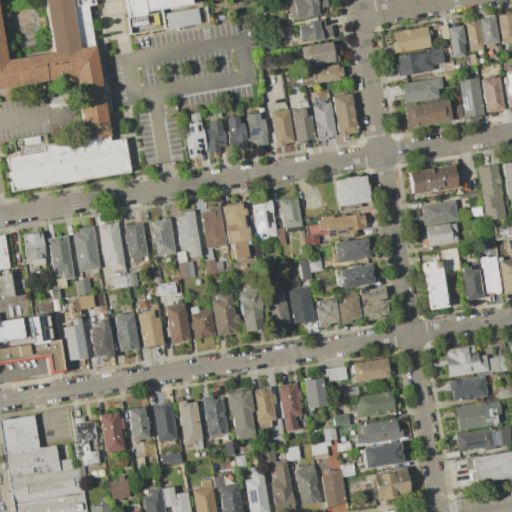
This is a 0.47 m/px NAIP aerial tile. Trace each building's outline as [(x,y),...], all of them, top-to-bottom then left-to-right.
[(0,0),(0,87),(18,84),(18,85),(75,76),(85,138),(14,150),(15,155),(5,157),(10,193),(13,193),(133,173),(126,140),(113,141),(87,6),(94,5),(93,0),(0,0)] [(131,35),(124,0),(202,0),(203,2),(160,9),(163,29),(131,35)] [(291,0),(324,0),(325,6),(321,7),(323,15),(294,19),(291,0)] [(165,14),(198,8),(201,23),(195,24),(196,27),(175,31),(174,28),(168,29),(165,14)] [(496,15),(509,13),(510,19),(511,18),(511,32),(511,33),(511,37),(511,42),(501,44),(496,15)] [(478,18),(484,18),(484,20),(487,19),(487,17),(493,16),(497,42),(482,44),(478,18)] [(297,26),(303,25),(303,23),(317,21),(317,19),(323,18),(324,26),(329,25),(331,38),(306,42),(306,40),(299,41),(297,26)] [(463,21),(469,20),(469,21),(472,20),(472,19),(478,18),(482,44),(484,55),(474,57),(474,51),(468,51),(463,21)] [(439,25),(446,24),(447,28),(452,27),(452,25),(457,24),(457,26),(462,25),(466,51),(463,51),(464,58),(452,60),(448,38),(441,39),(439,25)] [(391,32),(425,27),(426,30),(430,30),(431,37),(427,38),(428,47),(393,53),(391,43),(393,43),(391,32)] [(299,47),(329,42),(331,52),(335,52),(337,60),(321,63),(321,66),(302,69),(299,47)] [(265,48),(273,46),(275,55),(267,57),(265,48)] [(395,56),(418,52),(418,53),(441,49),(443,63),(432,64),(433,70),(398,75),(395,56)] [(470,59),(477,58),(478,65),(472,66),(470,59)] [(440,64),(449,62),(449,64),(452,63),(453,70),(450,71),(452,79),(443,80),(441,72),(440,72),(439,67),(441,67),(440,64)] [(311,68),(337,64),(337,67),(341,67),(342,75),(339,75),(339,79),(313,83),(312,80),(299,82),(297,74),(311,72),(311,68)] [(511,106),(504,108),(499,78),(504,77),(503,71),(511,68),(511,106)] [(398,83),(441,76),(443,88),(437,89),(439,98),(401,104),(398,83)] [(479,80),(496,77),(501,110),(484,113),(479,80)] [(457,81),(476,78),(482,115),(463,118),(457,81)] [(331,96),(351,93),(357,133),(337,136),(331,96)] [(403,107),(447,100),(448,107),(459,105),(462,119),(406,128),(403,107)] [(310,105),(329,102),(334,135),(325,137),(326,139),(316,141),(310,105)] [(289,109),(298,107),(297,103),(302,103),(303,107),(308,106),(313,138),(303,140),(304,143),(294,144),(289,109)] [(210,110),(218,109),(220,117),(212,118),(210,110)] [(268,112),(287,109),(292,142),(282,144),(283,146),(274,148),(268,112)] [(244,114),(257,112),(259,119),(263,119),(267,144),(254,146),(253,140),(246,141),(244,122),(245,121),(244,114)] [(225,118),(239,115),(240,123),(242,123),(246,147),(235,149),(234,144),(227,145),(225,130),(226,130),(225,118)] [(206,121),(219,119),(221,131),(223,131),(225,142),(218,143),(220,151),(208,153),(204,129),(208,128),(206,121)] [(186,124),(199,122),(200,129),(202,129),(205,148),(198,149),(199,156),(187,157),(183,131),(187,131),(186,124)] [(500,163),(511,161),(511,194),(511,195),(511,198),(505,199),(500,163)] [(407,172),(452,164),(456,187),(437,190),(438,193),(425,195),(425,192),(410,194),(407,172)] [(475,168),(497,165),(505,217),(483,221),(475,168)] [(334,180),(342,179),(342,177),(356,175),(356,177),(365,175),(366,183),(367,183),(369,194),(367,194),(369,206),(349,209),(348,204),(338,206),(337,199),(336,199),(335,189),(336,189),(334,180)] [(278,201),(296,198),(298,209),(294,210),(298,230),(285,232),(284,227),(282,227),(278,201)] [(420,205),(453,200),(456,220),(421,225),(420,214),(421,214),(420,205)] [(220,205),(240,202),(241,208),(244,208),(245,214),(242,215),(244,227),(247,226),(249,240),(244,241),(246,257),(233,259),(231,243),(226,244),(220,205)] [(250,205),(271,202),(274,222),(273,222),(275,235),(266,237),(266,240),(256,241),(250,205)] [(199,212),(207,211),(207,208),(219,206),(225,244),(204,247),(199,212)] [(320,217),(331,215),(332,218),(358,214),(357,211),(365,209),(366,212),(372,211),(374,222),(364,223),(364,228),(354,229),(354,233),(326,238),(325,229),(318,231),(316,220),(321,220),(320,217)] [(174,217),(183,216),(182,212),(192,210),(199,256),(188,258),(187,249),(179,250),(174,217)] [(151,221),(156,221),(157,223),(162,222),(161,218),(168,217),(174,253),(156,255),(154,241),(151,242),(149,230),(152,230),(151,221)] [(96,225),(103,224),(104,225),(109,224),(109,223),(116,222),(124,268),(109,271),(107,261),(102,262),(96,225)] [(123,226),(129,225),(129,227),(134,226),(134,224),(141,223),(146,256),(140,257),(141,261),(129,262),(126,243),(123,243),(122,235),(124,234),(123,226)] [(423,227),(431,226),(431,227),(437,226),(437,225),(448,223),(448,224),(453,223),(456,241),(426,245),(423,227)] [(511,241),(511,240),(511,224),(491,227),(493,240),(511,238),(511,241)] [(71,234),(77,232),(77,229),(92,226),(98,268),(77,271),(71,234)] [(275,229),(282,228),(285,245),(278,246),(275,229)] [(20,234),(40,231),(44,257),(43,257),(44,264),(31,266),(30,259),(24,260),(20,234)] [(302,236),(316,233),(318,244),(303,246),(302,236)] [(0,234),(3,234),(8,267),(0,268),(0,234)] [(45,238),(52,237),(53,239),(58,238),(58,236),(65,235),(72,277),(63,278),(62,278),(62,275),(51,277),(45,238)] [(331,243),(365,238),(365,239),(367,239),(368,246),(366,247),(368,257),(334,262),(331,243)] [(419,265),(437,262),(435,250),(454,247),(458,271),(450,272),(451,275),(442,276),(447,306),(426,310),(419,265)] [(175,252),(184,251),(186,262),(191,261),(193,277),(179,279),(175,252)] [(307,258),(319,256),(321,271),(309,273),(307,258)] [(478,258),(485,257),(485,258),(494,257),(499,293),(491,295),(491,292),(484,294),(478,258)] [(511,257),(511,292),(502,294),(496,260),(511,257)] [(202,260),(213,258),(214,262),(221,261),(223,272),(204,275),(202,260)] [(297,260),(307,258),(309,273),(310,279),(300,280),(299,271),(297,271),(295,261),(297,260)] [(338,270),(369,265),(372,284),(340,288),(338,270)] [(459,268),(469,266),(470,270),(477,269),(481,297),(464,300),(459,268)] [(0,275),(3,275),(3,271),(9,270),(13,296),(0,298),(0,275)] [(153,284),(152,271),(158,271),(160,283),(153,284)] [(126,273),(135,272),(137,285),(128,287),(126,273)] [(112,277),(125,275),(127,287),(114,289),(112,277)] [(62,278),(63,278),(65,287),(58,288),(59,298),(51,299),(49,287),(56,286),(55,279),(62,278)] [(74,281),(87,279),(89,293),(76,295),(74,281)] [(153,284),(160,283),(174,281),(175,293),(155,296),(153,284)] [(236,293),(242,292),(241,287),(255,285),(262,329),(243,332),(241,319),(240,319),(236,293)] [(286,289),(307,286),(313,321),(292,324),(286,289)] [(357,291),(383,287),(384,299),(380,299),(380,302),(359,305),(357,291)] [(268,294),(277,292),(277,289),(283,288),(288,324),(273,327),(272,321),(266,322),(263,300),(269,300),(268,294)] [(76,295),(89,293),(91,293),(93,307),(78,309),(76,295)] [(216,295),(230,293),(233,315),(237,314),(238,325),(235,325),(236,333),(215,336),(210,308),(209,300),(217,299),(216,295)] [(341,298),(356,296),(359,318),(349,320),(349,323),(339,324),(335,303),(341,302),(341,298)] [(313,307),(320,306),(319,301),(334,299),(337,323),(326,325),(326,326),(317,328),(313,307)] [(163,306),(183,303),(189,341),(169,344),(163,306)] [(359,307),(384,303),(386,314),(382,315),(383,318),(362,322),(359,307)] [(134,307),(140,306),(141,312),(149,311),(149,305),(155,304),(162,344),(141,347),(137,320),(136,320),(134,307)] [(188,314),(190,314),(189,307),(196,306),(197,310),(210,308),(215,336),(192,340),(188,314)] [(112,317),(131,314),(137,349),(118,352),(116,343),(115,343),(113,332),(115,332),(112,317)] [(55,327),(40,330),(38,318),(54,316),(55,327)] [(60,327),(70,325),(69,318),(80,317),(86,359),(75,361),(75,359),(65,360),(60,327)] [(0,320),(20,318),(20,319),(27,318),(29,332),(27,334),(23,337),(0,340),(0,320)] [(94,320),(106,318),(112,357),(101,359),(100,355),(91,357),(87,333),(90,333),(89,328),(96,327),(94,320)] [(0,347),(42,341),(40,330),(55,327),(62,372),(46,374),(43,358),(0,364),(0,347)] [(443,356),(445,356),(444,349),(451,348),(451,349),(463,348),(463,346),(472,345),(473,352),(475,351),(476,356),(484,355),(486,370),(446,377),(443,356)] [(486,358),(508,354),(511,370),(496,372),(495,371),(488,372),(486,358)] [(349,364),(386,358),(389,376),(351,381),(349,364)] [(324,368),(343,365),(345,379),(326,382),(324,368)] [(496,374),(505,372),(507,380),(497,381),(496,374)] [(449,381),(482,376),(482,377),(492,375),(493,386),(484,387),(485,396),(452,401),(449,381)] [(301,381),(320,378),(324,406),(305,409),(301,381)] [(511,398),(499,400),(497,390),(504,389),(503,382),(510,381),(511,398)] [(275,386),(282,385),(287,385),(287,383),(294,382),(300,416),(294,416),(296,431),(284,433),(282,418),(280,418),(275,386)] [(249,390),(255,389),(255,390),(262,389),(262,388),(269,387),(274,418),(270,419),(271,427),(255,430),(249,390)] [(224,394),(233,392),(233,393),(239,392),(239,391),(248,390),(251,412),(249,412),(253,438),(234,441),(230,415),(227,415),(224,394)] [(355,397),(392,391),(394,402),(392,403),(393,411),(358,417),(358,416),(354,416),(352,407),(356,407),(355,397)] [(200,397),(210,396),(211,399),(220,398),(226,434),(206,437),(200,397)] [(175,402),(184,400),(185,403),(194,402),(202,449),(193,451),(192,444),(182,445),(175,402)] [(454,407),(497,400),(499,414),(496,415),(496,419),(491,420),(491,423),(485,424),(486,427),(458,431),(454,407)] [(150,405),(156,404),(157,407),(162,406),(162,403),(170,402),(176,440),(156,443),(150,405)] [(126,409),(143,407),(144,413),(147,412),(151,438),(131,441),(130,432),(128,432),(126,418),(128,418),(126,409)] [(97,415),(116,412),(117,418),(121,417),(123,429),(119,430),(122,448),(102,451),(97,415)] [(331,416),(345,414),(347,425),(333,427),(331,416)] [(3,453),(0,433),(0,420),(31,416),(36,448),(3,453)] [(72,418),(82,417),(83,422),(92,421),(93,428),(96,428),(102,464),(81,467),(79,457),(75,458),(73,445),(74,445),(72,430),(73,429),(72,418)] [(363,424),(394,419),(396,427),(399,426),(401,438),(394,439),(393,436),(366,440),(365,437),(361,438),(359,429),(364,428),(363,424)] [(454,433),(465,431),(466,432),(488,429),(488,430),(511,426),(511,433),(508,434),(509,444),(497,446),(497,444),(456,451),(454,433)] [(321,429),(333,427),(335,439),(323,441),(321,429)] [(310,444),(328,441),(329,446),(325,446),(326,452),(312,454),(310,444)] [(336,443),(348,441),(349,450),(337,452),(336,443)] [(360,448),(398,442),(401,463),(363,469),(360,448)] [(3,453),(36,448),(55,445),(58,461),(70,459),(71,469),(7,479),(3,453)] [(285,448),(296,446),(298,459),(287,460),(285,448)] [(271,510),(291,507),(285,460),(272,461),(271,450),(263,451),(271,510)] [(509,451),(511,465),(511,476),(475,483),(474,480),(472,480),(469,467),(472,466),(471,458),(509,451)] [(155,455),(164,454),(166,467),(157,468),(155,455)] [(233,457),(243,455),(245,470),(236,472),(233,457)] [(339,465),(351,463),(353,476),(341,477),(339,465)] [(294,473),(296,473),(295,469),(299,469),(299,467),(312,465),(312,467),(314,467),(319,503),(299,506),(294,473)] [(371,473),(379,472),(379,474),(391,472),(391,470),(405,467),(409,494),(375,499),(371,473)] [(7,479),(71,469),(78,468),(82,493),(12,504),(11,504),(7,479)] [(320,476),(325,475),(325,471),(339,469),(344,504),(325,507),(320,476)] [(247,511),(243,480),(249,479),(248,473),(261,471),(266,511),(247,511)] [(106,482),(117,480),(117,476),(122,475),(123,480),(127,479),(130,496),(121,498),(122,500),(116,501),(116,499),(109,500),(106,482)] [(214,511),(193,511),(190,489),(200,487),(199,481),(209,479),(214,511)] [(220,511),(216,485),(223,484),(235,482),(240,511),(220,511)] [(188,511),(169,511),(169,506),(163,507),(160,488),(171,486),(172,494),(186,492),(188,511)] [(143,511),(141,497),(148,495),(147,490),(159,488),(163,511),(143,511)] [(13,511),(12,504),(82,493),(85,511),(13,511)] [(110,511),(88,511),(88,507),(109,503),(110,511)]
